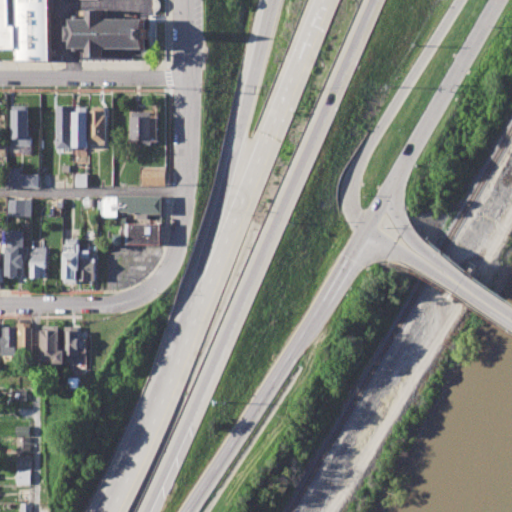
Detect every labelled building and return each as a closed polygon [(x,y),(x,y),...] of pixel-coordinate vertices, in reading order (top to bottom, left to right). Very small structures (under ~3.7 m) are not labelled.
[(0,47),(0,0),(15,0),(16,47),(0,47)] [(15,0),(49,0),(50,60),(16,61),(16,47),(15,0)] [(68,49),(68,41),(64,41),(64,26),(68,26),(68,18),(76,18),(76,11),(105,11),(105,19),(148,19),(148,48),(102,48),(102,57),(85,57),(85,49),(68,49)] [(14,144),(14,105),(28,105),(28,109),(31,109),(31,135),(33,135),(33,144),(14,144)] [(58,148),(57,105),(73,105),(73,147),(58,148)] [(75,147),(74,106),(89,106),(89,147),(75,147)] [(91,144),(91,119),(93,119),(93,106),(106,106),(106,115),(108,115),(108,144),(91,144)] [(131,139),(131,115),(155,115),(155,139),(152,139),(152,144),(141,144),(141,139),(131,139)] [(142,167),(142,185),(167,185),(166,166),(142,167)] [(21,168),(9,168),(8,187),(40,188),(40,174),(21,173),(21,168)] [(98,200),(102,200),(107,196),(163,196),(163,214),(150,214),(150,219),(138,219),(138,214),(129,214),(129,211),(118,211),(118,216),(102,216),(102,209),(98,209),(98,200)] [(10,216),(9,199),(31,199),(31,216),(10,216)] [(126,244),(126,223),(163,222),(163,244),(126,244)] [(8,275),(7,230),(25,230),(26,275),(20,275),(18,275),(16,277),(12,277),(11,275),(8,275)] [(65,282),(65,243),(67,243),(67,238),(81,238),(81,269),(79,269),(79,282),(65,282)] [(33,277),(32,247),(48,246),(48,274),(43,274),(43,276),(33,277)] [(82,280),(82,258),(92,258),(92,261),(97,261),(97,280),(82,280)] [(19,354),(19,322),(33,322),(33,354),(19,354)] [(44,360),(44,325),(61,325),(61,349),(65,349),(65,362),(55,362),(55,360),(44,360)] [(2,354),(2,326),(17,326),(17,354),(2,354)] [(66,361),(66,326),(81,326),(81,361),(66,361)] [(12,390),(27,390),(27,400),(13,400),(12,390)] [(17,426),(31,426),(31,435),(17,435),(17,426)] [(17,437),(31,437),(31,450),(17,450),(17,437)] [(17,456),(31,456),(31,468),(17,468),(17,456)] [(17,470),(31,470),(31,483),(17,483),(17,470)] [(21,511),(21,503),(33,503),(33,511),(21,511)]
